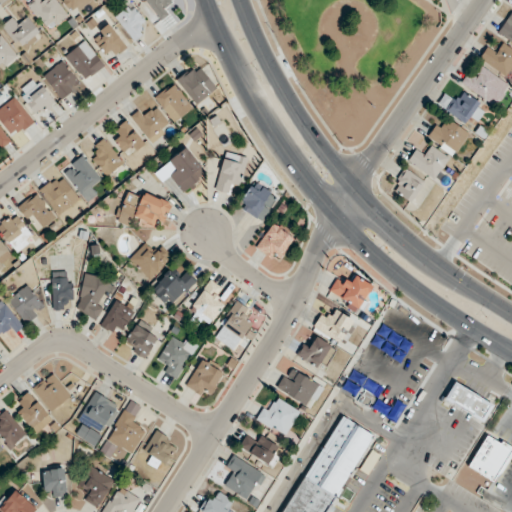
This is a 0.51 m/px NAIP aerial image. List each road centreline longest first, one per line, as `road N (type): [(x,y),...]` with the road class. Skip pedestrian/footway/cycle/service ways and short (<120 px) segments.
road 1 (residential): [(483,0),(357,178),(289,314),(163,511)]
road 2 (secondary): [(206,0),(252,97),(339,218),(427,297),(511,351)]
road 3 (secondary): [(511,312),(424,256),(367,204),(285,93),(243,0)]
road 4 (residential): [(0,186),(164,55),(217,27)]
road 5 (residential): [(0,381),(40,349),(74,345),(213,435)]
